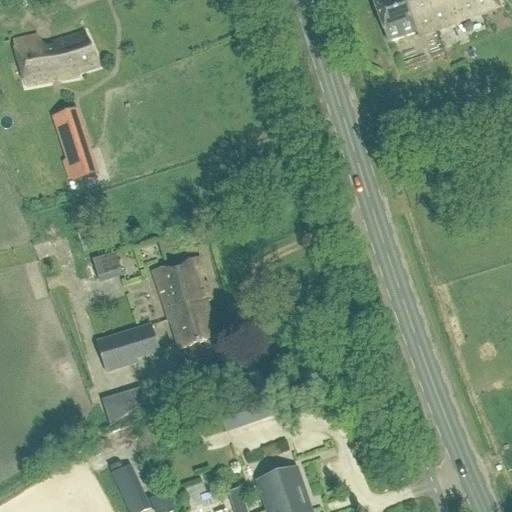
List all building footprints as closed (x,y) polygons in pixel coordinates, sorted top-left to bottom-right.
[(417,38),(435,32),(423,0),(371,0),(388,44),(416,34),(417,38)] [(423,0),(435,32),(498,9),(494,0),(423,0)] [(506,12),(492,19),(498,31),(511,24),(506,12)] [(99,67),(84,34),(52,44),(52,50),(41,51),(38,39),(14,43),(26,88),(78,78),(77,74),(99,67)] [(64,161),(61,162),(67,183),(71,182),(72,184),(98,176),(90,152),(64,161)] [(76,234),(83,253),(107,244),(99,225),(76,234)] [(92,264),(101,286),(121,279),(112,257),(92,264)] [(221,339),(198,260),(153,273),(170,324),(171,324),(179,351),(179,352),(221,339)] [(136,361),(158,354),(150,328),(97,344),(106,375),(137,365),(136,361)] [(271,386),(216,405),(226,435),(282,416),(271,386)] [(142,470),(155,498),(148,501),(152,511),(170,511),(173,511),(165,493),(153,465),(142,470)] [(130,467),(112,475),(128,511),(147,511),(149,511),(130,467)] [(267,511),(310,511),(311,511),(310,511),(309,511),(296,472),(263,483),(263,484),(258,485),(267,511)] [(247,511),(239,489),(227,494),(232,511),(247,511)]
